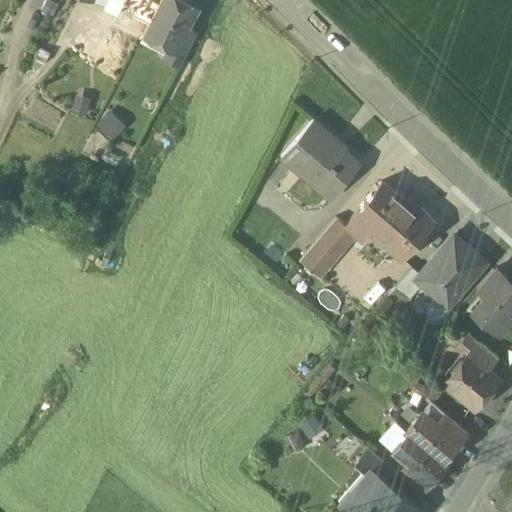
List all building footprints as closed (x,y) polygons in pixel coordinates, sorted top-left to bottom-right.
[(132,15),(148,23),(160,0),(123,0),(123,1),(136,7),(132,15)] [(196,7),(182,0),(160,0),(148,23),(142,35),(167,48),(173,51),(185,28),(196,7)] [(185,28),(173,51),(167,48),(162,57),(180,67),(196,34),(185,28)] [(110,111),(97,125),(113,139),(126,125),(110,111)] [(338,140),(313,118),(281,156),(330,198),(360,163),(336,142),(338,140)] [(413,209),(380,182),(344,224),(355,233),(361,238),(367,230),(401,259),(434,220),(416,205),(413,209)] [(344,224),(335,217),(298,260),(318,277),(355,233),(344,224)] [(482,261),(452,236),(420,274),(416,278),(421,282),(447,304),(482,261)] [(411,267),(394,287),(408,298),(421,282),(416,278),(420,274),(411,267)] [(493,269),(476,289),(485,296),(502,277),(493,269)] [(507,278),(503,275),(502,277),(485,296),(472,312),(479,318),(485,318),(494,325),(511,303),(511,284),(511,286),(507,283),(507,278)] [(497,356),(469,332),(456,347),(466,355),(467,354),(485,369),(486,369),(497,356)] [(485,369),(467,354),(444,381),(474,406),(497,379),(486,369),(485,369)] [(466,430),(446,412),(437,422),(457,441),(466,430)] [(437,422),(425,413),(418,421),(413,421),(406,429),(409,432),(444,461),(446,459),(446,455),(449,450),(452,452),(459,443),(457,441),(437,422)] [(317,414),(300,420),(306,435),(323,430),(317,414)] [(444,461),(409,432),(402,440),(403,445),(396,453),(409,464),(428,480),(431,482),(438,473),(436,470),(439,466),(445,465),(447,463),(444,461)] [(397,470),(369,447),(355,464),(367,475),(373,469),(388,481),(397,470)] [(428,480),(409,464),(400,474),(420,490),(428,480)] [(367,475),(342,504),(351,511),(415,511),(419,508),(388,481),(373,469),(367,475)]
